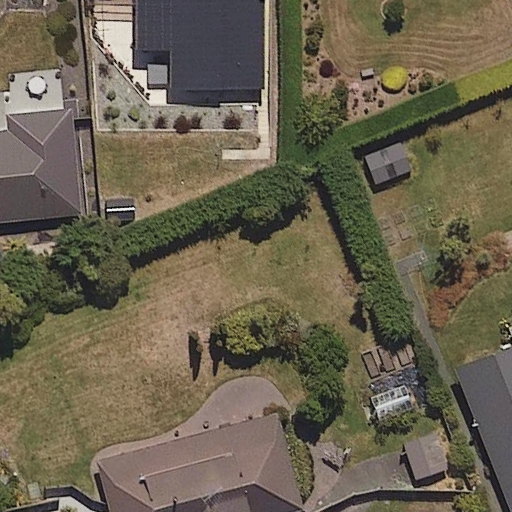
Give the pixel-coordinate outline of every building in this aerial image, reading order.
[(262,98),(260,0),(134,0),(136,51),(168,50),(169,93),(207,92),(208,99),(262,98)] [(0,224),(78,217),(68,113),(4,119),(5,134),(0,134),(0,224)] [(372,187),(409,174),(399,145),(362,158),(372,187)] [(511,511),(511,347),(453,371),(507,511),(511,511)] [(295,511),(300,511),(275,415),(91,463),(103,511),(295,511)]
